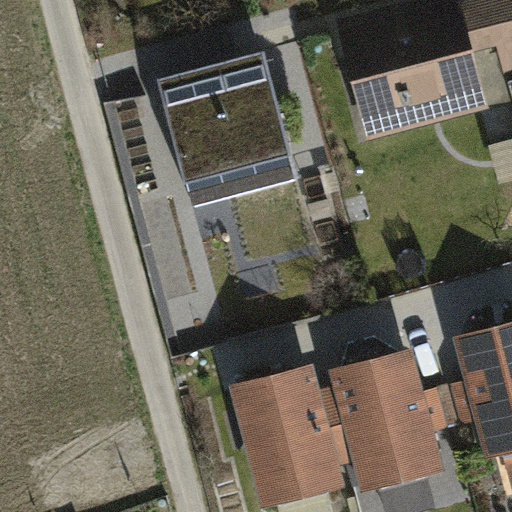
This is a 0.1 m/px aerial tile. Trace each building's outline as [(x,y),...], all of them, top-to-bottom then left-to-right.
[(511,0),(387,0),(336,14),(368,133),(487,101),(471,42),(498,34),(507,68),(511,66),(511,0)] [(298,175),(262,43),(157,71),(193,203),(298,175)] [(511,315),(458,330),(470,375),(452,380),(462,417),(481,412),(489,443),(498,441),(506,451),(511,474),(511,315)] [(407,347),(337,366),(366,478),(375,475),(381,483),(388,511),(412,511),(438,506),(429,471),(431,460),(440,458),(431,426),(457,419),(447,381),(418,389),(407,347)] [(305,361),(232,381),(263,494),(272,491),(284,506),(325,495),(328,476),(336,474),(333,462),(360,455),(339,379),(312,386),(305,361)] [(369,486),(356,489),(361,511),(374,509),(369,486)]
